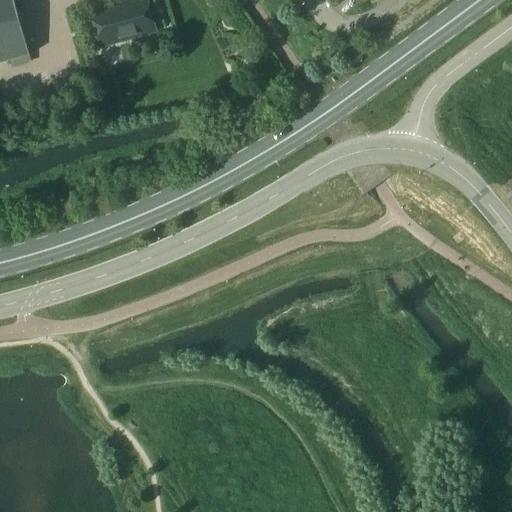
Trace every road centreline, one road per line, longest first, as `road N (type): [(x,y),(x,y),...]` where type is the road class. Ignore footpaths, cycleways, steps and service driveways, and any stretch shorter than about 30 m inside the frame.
road 1 (secondary): [(0,261),(177,199),(283,142),(479,0)]
road 2 (tertiary): [(0,307),(226,226),(336,158),(364,148),(413,150)]
road 3 (unclassified): [(413,150),(430,93),(511,28)]
road 4 (tertiary): [(511,230),(470,178),(413,150)]
